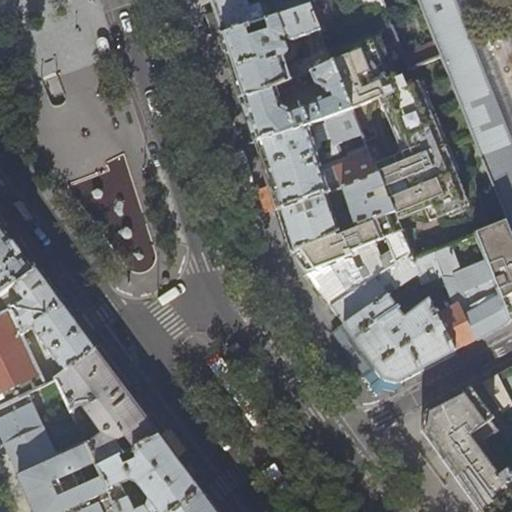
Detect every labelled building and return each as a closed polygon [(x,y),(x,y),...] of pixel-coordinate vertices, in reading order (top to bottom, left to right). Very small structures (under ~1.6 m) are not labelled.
[(306,0),(212,0),(217,11),(223,29),(224,33),(225,36),(309,8),(306,0)] [(511,0),(417,0),(434,41),(440,56),(507,221),(511,234),(511,0)] [(319,31),(309,8),(225,36),(222,37),(231,65),(242,100),(271,89),(332,63),(328,54),(326,49),(287,67),(283,56),(287,53),(285,46),(281,46),(280,40),(282,39),(283,40),(285,39),(290,42),(319,31)] [(223,29),(217,11),(201,17),(207,35),(223,29)] [(394,77),(377,35),(328,54),(332,63),(350,109),(351,109),(362,105),(357,92),(394,77)] [(434,41),(401,55),(407,70),(440,56),(434,41)] [(254,136),(256,143),(350,109),(332,63),(271,89),(242,100),(254,136)] [(466,207),(414,83),(399,89),(394,77),(357,92),(362,105),(378,98),(382,105),(380,106),(400,156),(402,155),(405,162),(396,165),(395,161),(390,159),(373,165),(377,174),(382,187),(384,192),(392,212),(292,253),(298,262),(307,274),(351,257),(350,254),(374,244),(385,239),(401,233),(396,221),(431,208),(435,219),(466,207)] [(336,144),(360,133),(351,109),(350,109),(256,143),(263,164),(278,211),(377,174),(373,165),(365,145),(344,154),(345,157),(319,166),(313,149),(317,147),(319,144),(318,141),(326,139),(329,149),(324,152),(326,158),(337,154),(334,146),(336,146),(336,144)] [(384,192),(374,196),(372,192),(382,187),(377,174),(278,211),(285,232),(292,253),(392,212),(384,192)] [(511,234),(507,221),(474,235),(484,263),(508,322),(511,320),(511,234)] [(3,226),(0,228),(0,407),(28,394),(45,385),(22,336),(3,295),(36,270),(28,260),(9,233),(3,226)] [(411,261),(412,260),(401,233),(385,239),(394,264),(384,270),(374,244),(350,254),(351,257),(307,274),(334,311),(343,324),(386,295),(381,288),(389,282),(394,289),(415,274),(411,261)] [(457,273),(446,247),(432,252),(442,275),(454,304),(455,305),(459,303),(476,341),(508,322),(484,263),(457,273)] [(442,275),(432,252),(412,260),(411,261),(415,274),(419,284),(442,275)] [(3,295),(22,336),(33,328),(32,332),(33,334),(36,336),(38,337),(32,341),(37,348),(41,345),(63,375),(96,351),(65,310),(36,270),(3,295)] [(403,318),(386,295),(343,324),(383,378),(398,381),(455,351),(461,348),(476,341),(459,303),(455,305),(454,304),(436,314),(428,297),(426,298),(427,300),(403,318)] [(96,351),(63,375),(55,380),(71,415),(72,412),(72,411),(78,406),(101,435),(86,446),(93,462),(96,469),(159,437),(127,393),(96,351)] [(511,399),(499,373),(470,389),(424,413),(421,428),(436,450),(472,502),(480,511),(488,511),(511,497),(511,415),(507,407),(511,403),(511,399)] [(0,407),(0,433),(34,511),(116,511),(99,475),(86,482),(80,469),(93,462),(86,446),(83,441),(55,454),(28,394),(0,407)] [(116,511),(175,511),(201,492),(180,464),(159,437),(96,469),(99,475),(116,511)] [(215,511),(201,492),(175,511),(215,511)] [(511,511),(511,497),(488,511),(511,511)]
